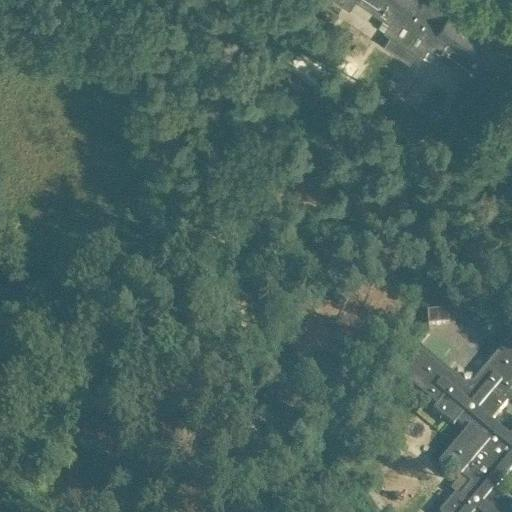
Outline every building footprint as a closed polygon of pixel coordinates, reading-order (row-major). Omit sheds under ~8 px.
[(342,0),(350,6),(354,0),(359,0),(392,22),(386,31),(391,34),(384,45),(397,54),(405,43),(433,0),(342,0)] [(433,0),(405,43),(397,54),(410,62),(417,52),(423,55),(428,48),(461,70),(455,80),(477,95),(500,60),(507,65),(511,56),(511,46),(499,38),(496,42),(453,13),(455,10),(440,0),(433,0)] [(315,14),(331,25),(339,13),(322,2),(315,14)] [(449,105),(466,116),(474,103),(457,92),(449,105)] [(492,305),(471,308),(472,322),(494,320),(492,305)] [(446,310),(425,312),(427,327),(448,325),(446,310)] [(461,382),(431,357),(416,344),(407,355),(409,356),(404,361),(402,360),(393,370),(436,406),(433,410),(453,427),(456,423),(466,431),(438,465),(453,478),(457,474),(469,484),(457,498),(454,495),(439,511),(508,511),(507,511),(510,507),(492,492),(511,467),(511,433),(509,438),(490,422),(506,403),(501,399),(511,386),(511,336),(511,335),(472,381),(461,382)]
